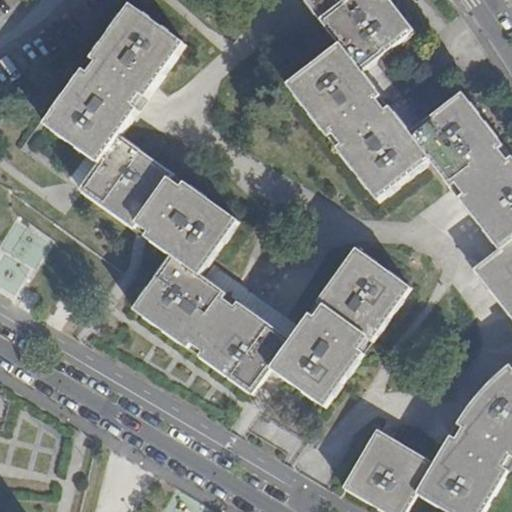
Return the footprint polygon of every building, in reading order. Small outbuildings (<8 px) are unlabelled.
[(305,0),(333,36),(343,48),(291,88),(331,140),(336,136),(344,147),(339,150),(381,203),(432,163),(452,188),(457,184),(465,195),(461,199),(502,251),(477,271),(511,316),(511,367),(495,381),(483,394),(472,408),(460,426),(465,429),(459,440),(454,437),(445,452),(436,466),(390,438),(380,433),(346,489),(385,511),(409,511),(419,495),(448,511),(485,511),(510,471),(505,468),(511,457),(511,456),(511,159),(508,162),(500,151),(504,148),(464,96),(424,127),(412,136),(402,123),(391,110),(387,114),(379,103),(383,100),(374,88),(363,74),(375,65),(415,33),(407,23),(389,0),(305,0)] [(68,100),(48,127),(88,155),(89,156),(102,165),(83,192),(93,199),(137,230),(140,226),(146,230),(151,234),(148,238),(175,257),(136,311),(190,350),(194,345),(204,353),(200,357),(232,380),(255,396),(256,395),(274,370),(286,379),(306,393),(327,408),(366,354),(361,351),(365,346),(369,341),(373,344),(412,290),(359,251),(339,280),(320,305),(325,309),(318,319),(313,316),(302,331),(293,343),(239,304),(236,309),(225,301),(228,296),(202,277),(210,265),(240,224),(186,185),(183,190),(171,181),(175,177),(121,138),(141,111),(136,108),(144,97),(149,100),(167,75),(187,47),(134,8),(114,36),(95,62),(100,65),(92,76),(87,73),(68,100)] [(424,127),(375,65),(363,74),(374,88),(383,100),(391,110),(402,123),(412,136),(424,127)] [(89,156),(70,183),(83,192),(102,165),(89,156)] [(210,265),(202,277),(228,296),(239,304),(293,343),(302,331),(210,265)]
